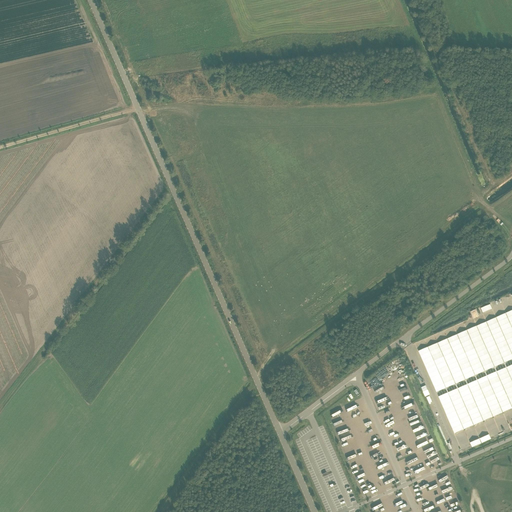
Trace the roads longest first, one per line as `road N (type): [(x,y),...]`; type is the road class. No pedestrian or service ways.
road 1 (unclassified): [(279,432),(89,0)]
road 2 (track): [(489,209),(251,386),(163,511)]
road 3 (unclassified): [(511,256),(279,432)]
road 4 (track): [(0,409),(172,187)]
road 5 (track): [(402,0),(482,194)]
road 6 (track): [(0,148),(137,108)]
